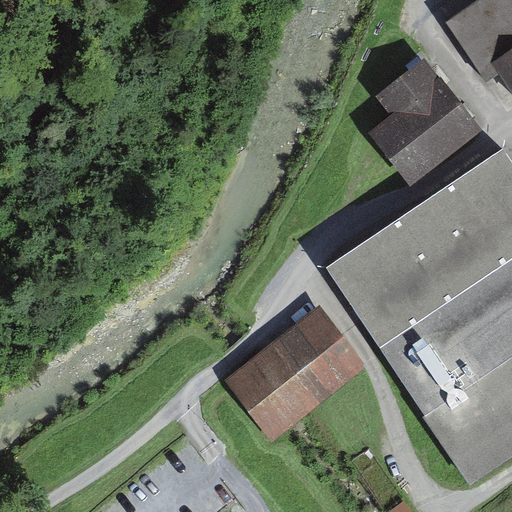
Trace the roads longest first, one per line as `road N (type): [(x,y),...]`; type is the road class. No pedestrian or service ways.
road 1 (track): [(431,511),(363,350),(310,266),(225,369),(113,461),(35,511)]
road 2 (residential): [(511,126),(310,266)]
